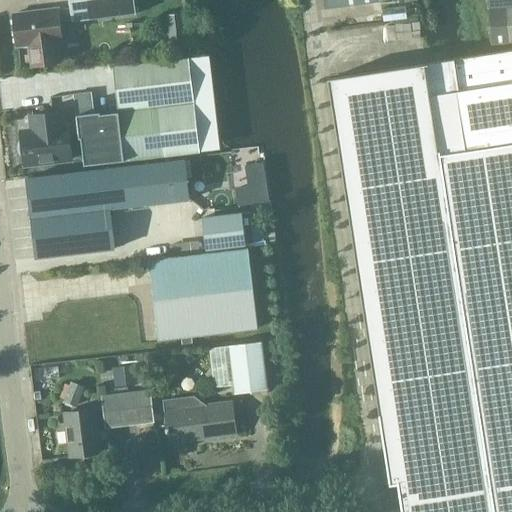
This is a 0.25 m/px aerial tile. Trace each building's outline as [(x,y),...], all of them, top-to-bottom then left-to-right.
[(68,0),(69,8),(59,9),(59,8),(13,14),(17,46),(27,45),(30,68),(60,65),(57,42),(63,41),(60,23),(135,15),(133,0),(68,0)] [(511,7),(485,10),(488,45),(511,42),(511,7)] [(511,511),(511,51),(427,64),(313,82),(370,452),(373,477),(375,487),(384,486),(386,497),(388,511),(511,511)] [(189,58),(128,65),(113,67),(119,113),(79,117),(84,166),(200,152),(189,58)] [(23,158),(23,165),(71,160),(67,127),(61,128),(59,112),(30,115),(32,131),(20,133),(20,140),(18,143),(16,147),(17,152),(19,155),(23,158)] [(189,200),(188,187),(202,186),(199,158),(26,178),(31,218),(110,209),(189,200)] [(114,249),(110,209),(31,218),(36,258),(114,249)] [(205,250),(253,244),(249,212),(201,218),(205,250)] [(158,339),(257,327),(247,249),(149,261),(158,339)] [(210,348),(215,388),(235,386),(236,394),(268,390),(262,342),(210,348)] [(163,373),(161,357),(149,358),(151,375),(163,373)] [(138,384),(135,364),(111,367),(114,387),(138,384)] [(107,426),(155,421),(151,390),(103,396),(107,426)] [(232,403),(231,403),(199,407),(198,402),(192,398),(164,402),(170,444),(237,435),(232,403)] [(70,456),(100,452),(94,409),(64,413),(70,456)]
